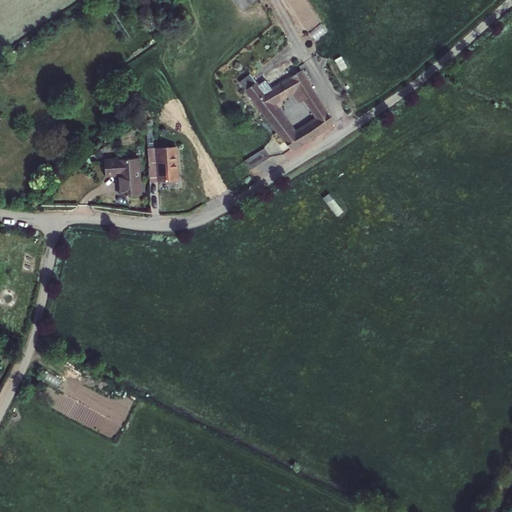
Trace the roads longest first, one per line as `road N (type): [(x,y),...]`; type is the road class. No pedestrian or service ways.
road 1 (residential): [(57,219),(176,225),(209,215),(396,98),(511,0)]
road 2 (residential): [(0,410),(31,343),(57,219)]
